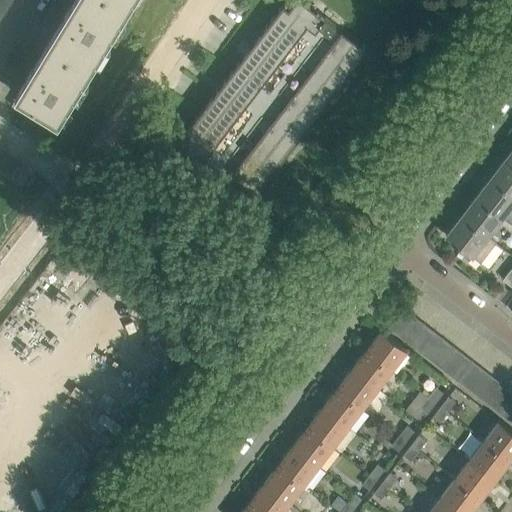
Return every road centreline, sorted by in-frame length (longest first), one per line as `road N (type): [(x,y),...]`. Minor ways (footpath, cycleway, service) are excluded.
road 1 (residential): [(0,280),(206,0)]
road 2 (residential): [(181,511),(388,238)]
road 3 (residential): [(388,238),(511,77)]
road 4 (residential): [(511,334),(388,238)]
